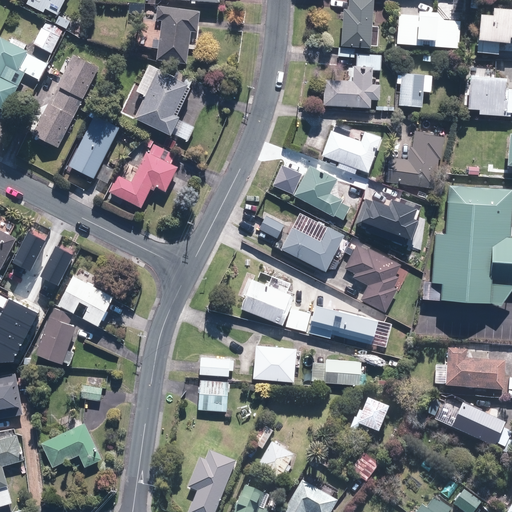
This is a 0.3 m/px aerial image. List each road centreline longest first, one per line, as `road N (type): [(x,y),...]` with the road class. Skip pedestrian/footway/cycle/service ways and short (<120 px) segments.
road 1 (residential): [(279,0),(274,61),(253,138),(187,271)]
road 2 (residential): [(187,271),(154,353),(132,511)]
road 3 (residential): [(0,177),(187,271)]
